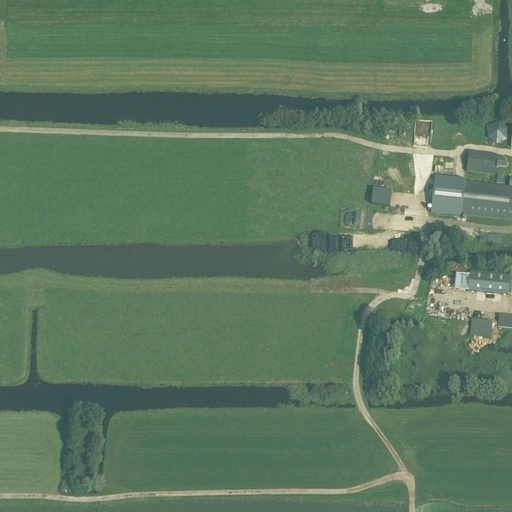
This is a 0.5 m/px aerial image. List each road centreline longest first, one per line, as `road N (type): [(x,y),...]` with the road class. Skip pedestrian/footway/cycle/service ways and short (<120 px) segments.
road 1 (track): [(456,154),(331,136),(0,129)]
road 2 (track): [(412,511),(407,483),(391,477),(333,492),(0,497)]
road 3 (track): [(511,228),(430,221),(412,297),(313,290)]
